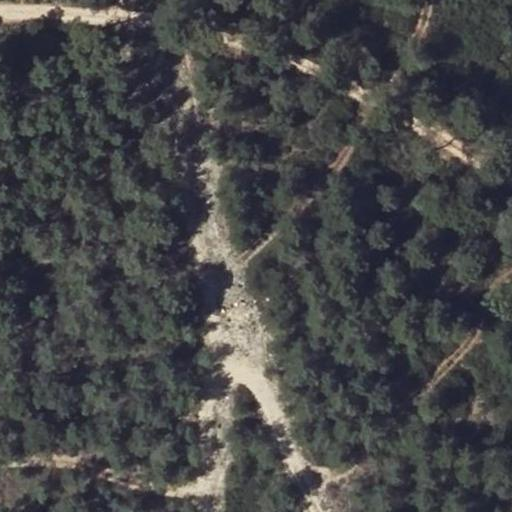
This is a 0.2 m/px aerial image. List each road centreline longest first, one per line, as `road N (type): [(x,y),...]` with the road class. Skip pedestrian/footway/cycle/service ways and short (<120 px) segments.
road 1 (track): [(511,178),(299,65),(206,32),(0,21)]
road 2 (track): [(164,28),(245,366),(315,511)]
road 3 (track): [(0,460),(219,490)]
road 4 (track): [(217,511),(235,322)]
